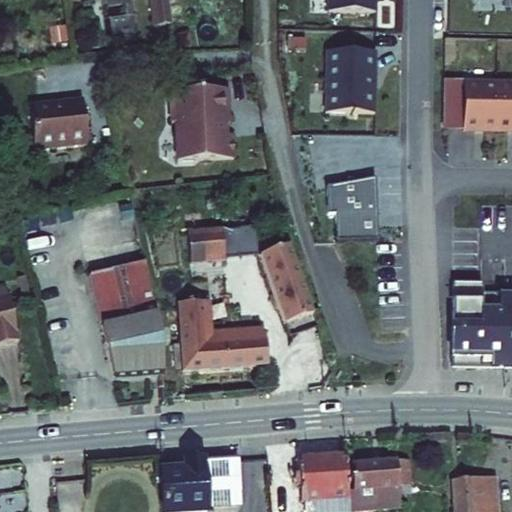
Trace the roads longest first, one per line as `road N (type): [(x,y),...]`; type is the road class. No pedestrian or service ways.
road 1 (tertiary): [(429,410),(0,442)]
road 2 (residential): [(429,410),(419,180)]
road 3 (unknown): [(94,434),(57,273),(66,251),(99,231)]
road 4 (residential): [(419,180),(420,0)]
